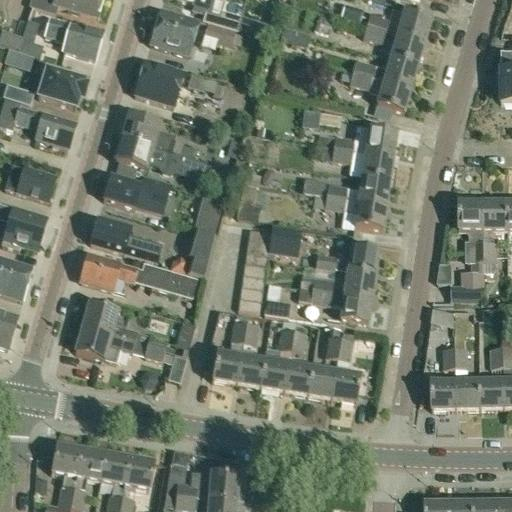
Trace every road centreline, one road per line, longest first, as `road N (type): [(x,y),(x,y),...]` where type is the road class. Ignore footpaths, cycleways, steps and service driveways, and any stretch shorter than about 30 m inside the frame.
road 1 (residential): [(24,396),(140,0)]
road 2 (secondary): [(389,457),(256,441),(24,396)]
road 3 (residential): [(389,457),(443,147)]
road 4 (residential): [(443,147),(484,0)]
road 5 (secondary): [(511,459),(389,457)]
